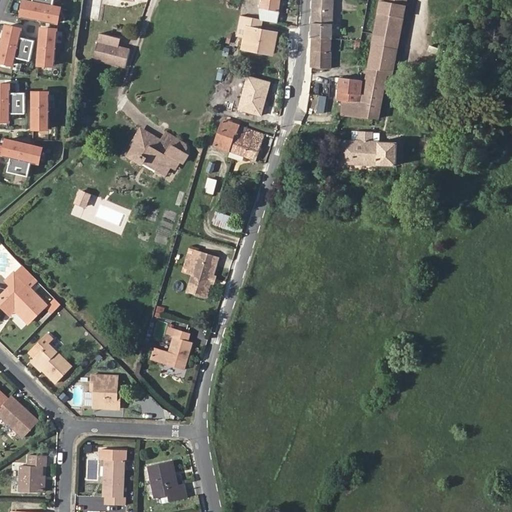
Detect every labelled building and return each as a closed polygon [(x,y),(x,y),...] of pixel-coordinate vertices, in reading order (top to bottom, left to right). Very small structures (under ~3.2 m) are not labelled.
[(30,0),(30,2),(23,1),(20,16),(55,23),(58,8),(51,7),(52,0),(30,0)] [(276,23),(279,0),(257,0),(259,20),(264,21),(276,23)] [(331,0),(312,0),(311,37),(330,39),(331,0)] [(405,0),(380,0),(375,33),(398,38),(400,27),(387,24),(389,15),(402,18),(405,0)] [(400,27),(402,18),(389,15),(387,24),(400,27)] [(264,21),(259,20),(240,16),(236,36),(243,37),(241,49),(273,55),(277,33),(261,29),(264,21)] [(19,30),(4,26),(0,44),(0,62),(11,65),(13,58),(28,61),(33,40),(18,37),(19,30)] [(55,31),(39,29),(36,64),(52,66),(55,31)] [(398,38),(375,33),(368,71),(386,75),(391,75),(398,38)] [(119,38),(100,34),(99,42),(96,42),(92,59),(124,67),(128,49),(118,46),(119,38)] [(329,69),(330,39),(311,37),(310,69),(329,70),(329,69)] [(426,43),(425,50),(441,52),(442,45),(426,43)] [(356,75),(357,65),(342,64),(341,74),(356,75)] [(359,102),(342,101),(341,115),(378,119),(386,75),(368,71),(362,102),(359,102)] [(342,93),(342,101),(359,102),(360,91),(350,90),(351,83),(351,79),(339,77),(338,92),(342,93)] [(350,90),(360,91),(361,80),(351,79),(351,83),(350,90)] [(8,85),(0,84),(0,120),(7,121),(7,113),(21,114),(22,93),(8,93),(8,85)] [(46,93),(31,93),(30,129),(46,129),(46,93)] [(316,96),(314,114),(323,115),(325,97),(316,96)] [(511,125),(511,117),(502,114),(499,121),(511,125)] [(235,136),(239,126),(223,120),(213,145),(229,151),(235,136)] [(244,156),(252,130),(242,127),(239,126),(235,136),(230,151),(234,152),(244,156)] [(264,134),(252,130),(244,156),(255,160),(264,134)] [(159,142),(141,132),(133,144),(136,146),(131,155),(143,163),(144,160),(159,169),(158,172),(165,176),(170,167),(174,169),(179,161),(183,163),(188,155),(184,152),(188,145),(176,137),(166,131),(159,142)] [(396,166),(398,142),(378,141),(379,133),(356,132),(355,140),(337,139),(336,164),(396,166)] [(40,148),(5,140),(1,155),(9,157),(5,172),(25,177),(29,162),(36,164),(40,148)] [(216,164),(209,162),(205,172),(212,174),(216,164)] [(205,192),(213,194),(217,180),(209,178),(205,192)] [(234,200),(244,202),(246,203),(251,186),(240,182),(234,200)] [(198,216),(200,210),(195,208),(196,203),(190,201),(187,212),(198,216)] [(213,224),(232,229),(235,216),(216,210),(213,224)] [(194,266),(199,250),(192,248),(187,264),(194,266)] [(215,274),(220,256),(199,250),(194,266),(196,267),(189,291),(207,298),(213,281),(209,280),(211,273),(215,274)] [(16,273),(31,289),(39,281),(24,266),(16,273)] [(12,306),(17,311),(30,324),(48,306),(31,289),(16,273),(8,281),(14,286),(0,299),(0,303),(7,311),(12,306)] [(216,282),(218,275),(215,274),(211,273),(209,280),(213,281),(216,282)] [(12,316),(17,311),(12,306),(7,311),(12,316)] [(152,361),(184,372),(187,363),(185,363),(186,358),(188,359),(193,346),(189,344),(192,336),(170,329),(168,336),(175,339),(170,354),(156,349),(152,361)] [(36,357),(33,361),(57,385),(72,369),(50,346),(55,341),(48,335),(31,352),(36,357)] [(120,397),(120,389),(120,373),(94,373),(94,383),(99,383),(99,392),(99,407),(125,406),(125,397),(120,397)] [(37,421),(10,395),(7,398),(0,406),(0,415),(23,436),(37,421)] [(108,479),(103,478),(102,497),(104,497),(104,506),(125,507),(125,498),(122,498),(124,461),(126,461),(127,451),(103,449),(102,460),(104,460),(109,460),(108,479)] [(42,488),(43,471),(43,460),(47,461),(48,451),(30,450),(30,460),(22,460),(20,487),(42,488)] [(148,466),(154,499),(167,496),(168,502),(186,499),(183,484),(175,485),(170,462),(148,466)]
